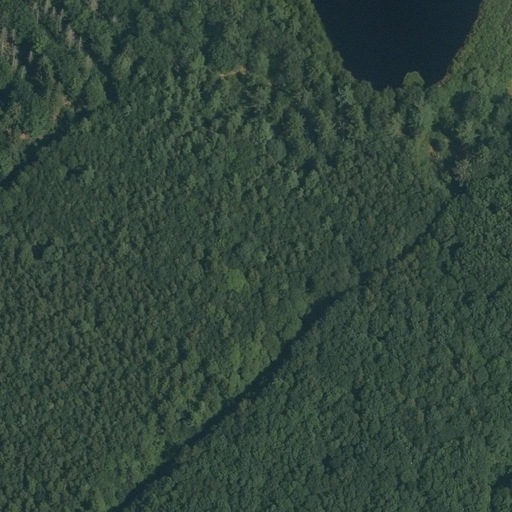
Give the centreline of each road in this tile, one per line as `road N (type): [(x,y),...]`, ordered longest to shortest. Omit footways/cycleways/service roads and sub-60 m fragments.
road 1 (track): [(511,154),(122,511)]
road 2 (track): [(98,0),(147,53),(200,6),(217,4),(235,8),(344,96),(407,111),(511,118)]
road 3 (track): [(0,187),(147,53)]
